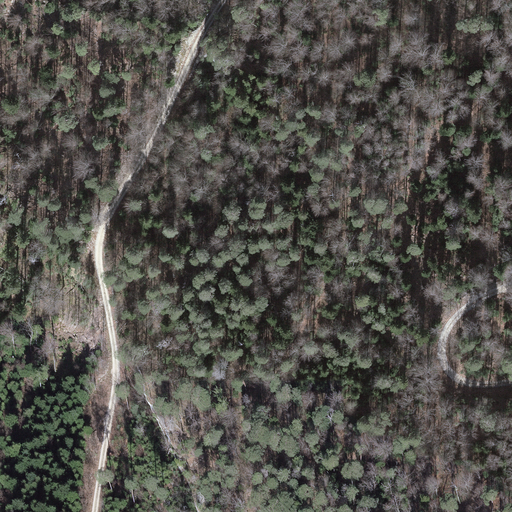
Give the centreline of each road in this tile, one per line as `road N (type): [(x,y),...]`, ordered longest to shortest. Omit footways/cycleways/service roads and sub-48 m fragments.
road 1 (track): [(93,511),(115,384),(101,234),(222,0)]
road 2 (track): [(511,281),(464,309),(449,325),(444,353),(460,375),(511,374)]
